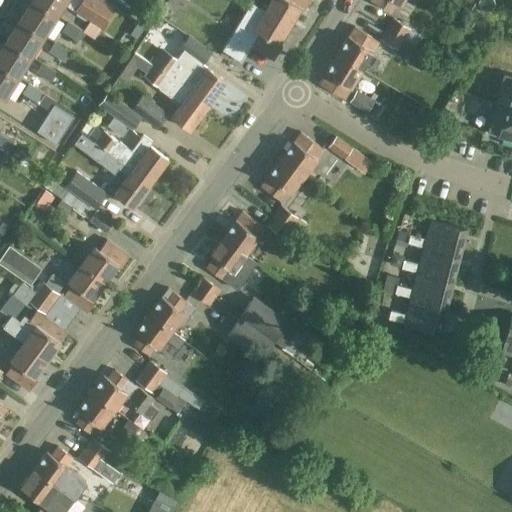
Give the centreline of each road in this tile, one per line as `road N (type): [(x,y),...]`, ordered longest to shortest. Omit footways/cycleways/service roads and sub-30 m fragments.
road 1 (residential): [(290,92),(0,472)]
road 2 (residential): [(511,211),(465,175),(389,153),(290,92)]
